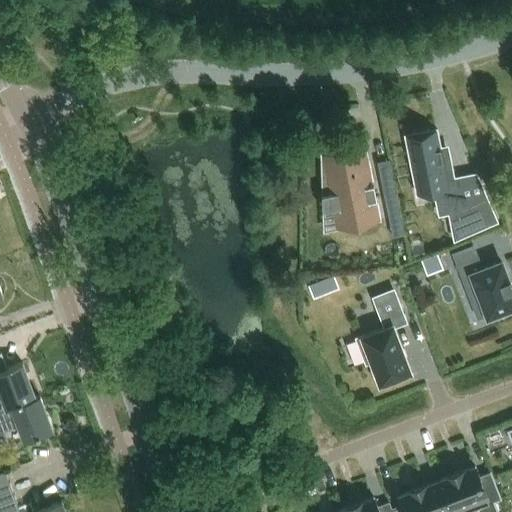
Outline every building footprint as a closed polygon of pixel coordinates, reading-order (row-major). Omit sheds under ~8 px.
[(448,213),(456,211),(461,238),(498,222),(487,197),(464,208),(457,177),(453,178),(450,162),(447,163),(444,148),(440,148),(437,129),(405,136),(417,195),(436,191),(440,211),(447,210),(448,213)] [(357,141),(321,149),(332,204),(336,225),(344,223),(380,216),(369,159),(361,161),(357,141)] [(392,175),(381,177),(388,212),(400,210),(392,175)] [(500,316),(511,311),(511,290),(511,289),(511,288),(511,285),(509,278),(508,279),(501,261),(482,268),(477,255),(457,263),(469,296),(479,292),(487,316),(499,311),(500,316)] [(315,282),(320,295),(344,286),(338,273),(315,282)] [(387,329),(356,341),(365,366),(373,363),(381,384),(412,372),(394,327),(406,322),(394,291),(375,298),(387,329)] [(1,350),(0,350),(0,410),(6,408),(10,407),(35,397),(35,396),(22,361),(7,367),(1,350)] [(0,432),(13,428),(18,426),(23,442),(54,430),(40,394),(35,396),(35,397),(10,407),(6,408),(0,410),(0,432)] [(448,476),(437,480),(448,511),(466,511),(477,508),(478,511),(498,511),(494,501),(501,499),(490,471),(478,475),(475,466),(463,470),(462,469),(448,474),(448,476)] [(0,472),(0,487),(10,484),(5,471),(0,472)] [(403,505),(391,509),(392,511),(448,511),(437,480),(425,485),(425,483),(410,489),(411,490),(399,495),(403,505)] [(10,484),(0,487),(0,511),(13,511),(20,510),(10,484)] [(392,511),(391,509),(389,502),(381,505),(377,495),(362,501),(361,500),(346,505),(347,507),(336,511),(335,511),(392,511)] [(65,511),(62,502),(34,511),(65,511)]
